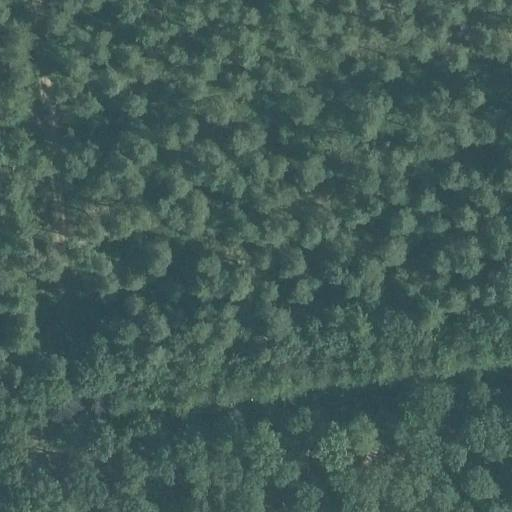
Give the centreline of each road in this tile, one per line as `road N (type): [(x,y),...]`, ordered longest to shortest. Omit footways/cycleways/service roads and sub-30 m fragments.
road 1 (primary): [(0,426),(511,355)]
road 2 (track): [(0,114),(511,54)]
road 3 (track): [(82,415),(39,0)]
